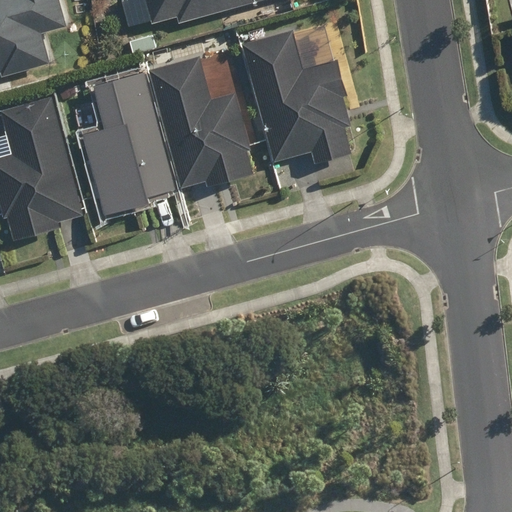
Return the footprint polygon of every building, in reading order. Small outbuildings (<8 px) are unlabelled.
[(0,0),(0,71),(4,71),(5,75),(54,62),(45,31),(70,25),(63,0),(0,0)] [(181,15),(183,21),(258,0),(125,0),(132,24),(155,18),(156,22),(181,15)] [(296,28),(245,43),(277,160),(316,150),(319,161),(356,151),(348,125),(355,124),(347,95),(352,93),(342,57),(307,67),(296,28)] [(204,54),(152,69),(185,185),(210,179),(212,184),(257,172),(251,149),(256,147),(240,90),(215,97),(204,54)] [(180,186),(149,70),(97,84),(109,127),(87,133),(108,212),(155,200),(154,194),(180,186)] [(88,213),(55,95),(3,110),(15,152),(0,155),(0,191),(7,216),(11,215),(18,238),(65,225),(63,220),(88,213)]
